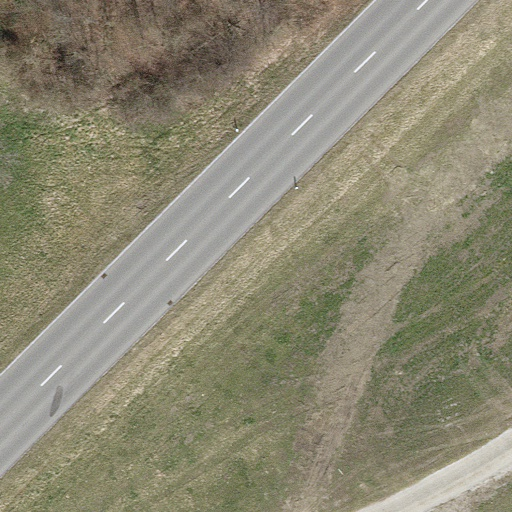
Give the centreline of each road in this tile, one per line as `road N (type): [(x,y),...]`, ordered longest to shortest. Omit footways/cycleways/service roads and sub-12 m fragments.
road 1 (tertiary): [(0,431),(438,0)]
road 2 (track): [(391,511),(511,446)]
